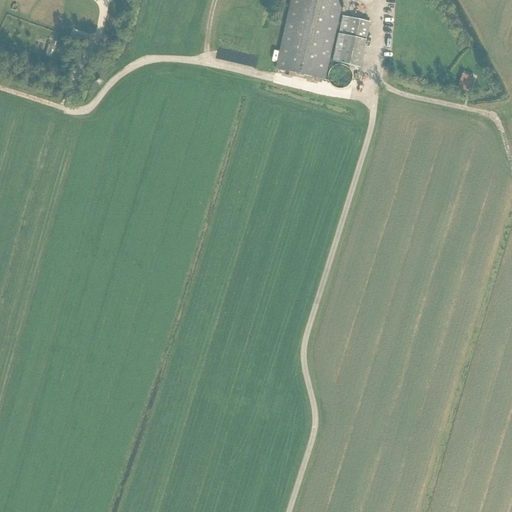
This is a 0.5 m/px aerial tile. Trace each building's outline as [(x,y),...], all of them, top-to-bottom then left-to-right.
[(291,0),(276,69),(324,80),(342,0),(291,0)] [(76,21),(89,23),(92,5),(80,3),(76,21)] [(360,68),(370,23),(343,17),(333,61),(360,68)] [(79,38),(76,47),(82,49),(85,41),(79,38)] [(352,79),(352,77),(352,75),(352,73),(351,71),(350,70),(349,68),(347,67),(346,66),(344,65),(342,65),(340,65),(338,65),(337,65),(335,66),(333,67),(332,68),(330,70),(329,71),(329,73),(328,75),(328,77),(328,79),(329,80),(329,82),(330,84),(332,85),(333,87),(335,88),(337,88),(338,89),(340,89),(342,89),(344,88),(346,88),(347,87),(349,85),(350,84),(351,82),(352,80),(352,79)] [(469,91),(474,79),(462,75),(458,87),(469,91)]
